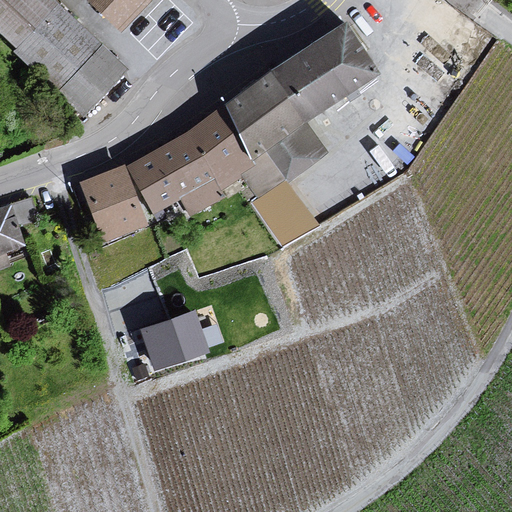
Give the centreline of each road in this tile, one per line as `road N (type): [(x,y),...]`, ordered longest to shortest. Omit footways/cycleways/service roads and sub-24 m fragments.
road 1 (unknown): [(60,165),(113,318),(165,511)]
road 2 (residential): [(0,185),(120,138),(221,23)]
road 3 (unclassified): [(511,331),(485,379),(415,456),(338,511)]
